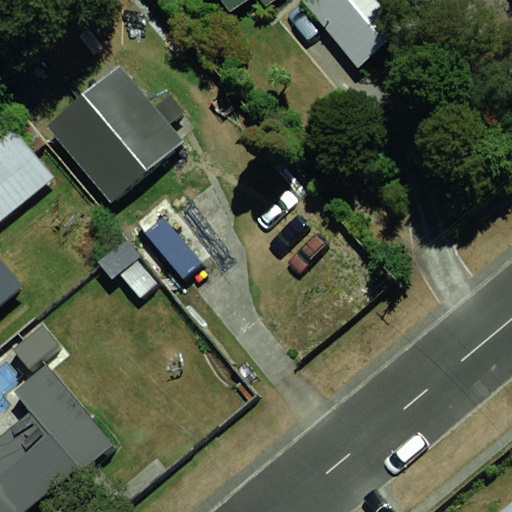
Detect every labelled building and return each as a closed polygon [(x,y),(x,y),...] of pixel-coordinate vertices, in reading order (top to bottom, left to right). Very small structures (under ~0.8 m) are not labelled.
[(215,0),(225,14),(245,0),(215,0)] [(388,0),(301,0),(299,2),(361,75),(414,30),(388,0)] [(134,60),(54,123),(121,207),(201,144),(134,60)] [(0,112),(0,233),(59,186),(0,112)] [(180,285),(219,247),(167,194),(128,232),(180,285)] [(32,378),(66,347),(40,319),(6,349),(32,378)] [(0,511),(10,511),(74,459),(28,405),(0,428),(0,511)]
